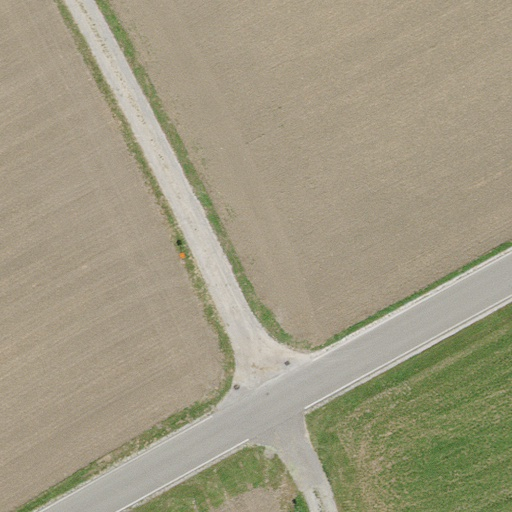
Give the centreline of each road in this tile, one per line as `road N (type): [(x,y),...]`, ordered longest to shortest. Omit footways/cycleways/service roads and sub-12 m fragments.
road 1 (track): [(83,0),(283,394),(316,511)]
road 2 (unclassified): [(511,271),(283,394),(94,511)]
